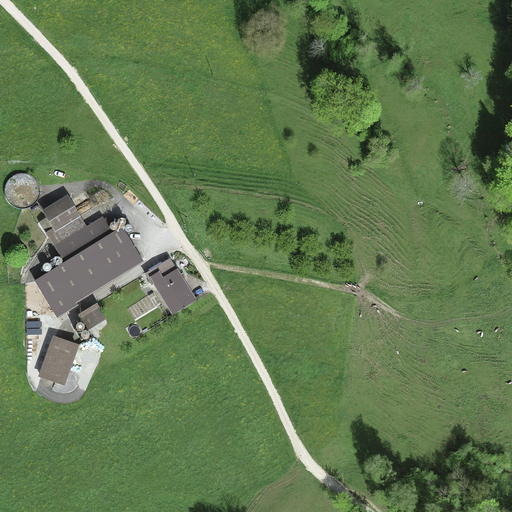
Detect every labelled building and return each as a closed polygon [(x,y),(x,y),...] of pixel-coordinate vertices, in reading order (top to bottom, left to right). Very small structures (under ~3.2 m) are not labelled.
[(67,200),(44,214),(55,232),(77,218),(67,200)] [(119,220),(118,221),(117,222),(116,224),(117,226),(117,227),(119,228),(121,228),(122,228),(124,227),(125,226),(125,224),(125,223),(124,221),(123,220),(121,220),(119,220)] [(34,282),(56,317),(141,260),(121,229),(112,235),(103,221),(55,250),(64,264),(34,282)] [(111,224),(110,225),(109,226),(108,228),(109,230),(110,231),(111,232),(113,233),(114,232),(116,232),(117,230),(117,229),(117,227),(116,225),(115,224),(113,224),(111,224)] [(171,260),(146,276),(173,319),(199,303),(171,260)] [(95,307),(78,318),(86,331),(103,320),(95,307)] [(75,331),(76,331),(77,332),(78,333),(80,333),(81,333),(83,332),(83,330),(83,328),(83,327),(82,325),(80,325),(79,325),(77,325),(76,326),(75,328),(75,330),(75,331)] [(80,337),(81,339),(82,340),(83,341),(85,341),(87,340),(88,339),(89,338),(89,336),(88,334),(87,333),(85,332),(83,332),(82,333),(81,334),(80,336),(80,337)] [(56,340),(42,380),(67,389),(81,349),(56,340)]
